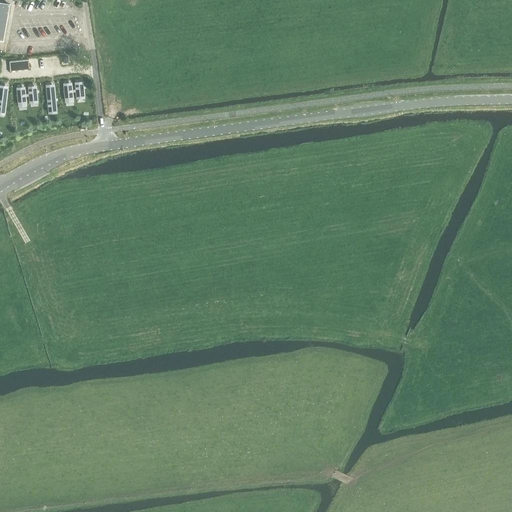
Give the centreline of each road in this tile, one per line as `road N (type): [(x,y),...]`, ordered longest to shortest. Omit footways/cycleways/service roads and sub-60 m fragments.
road 1 (tertiary): [(106,145),(432,103),(511,101)]
road 2 (unclassified): [(106,145),(84,0)]
